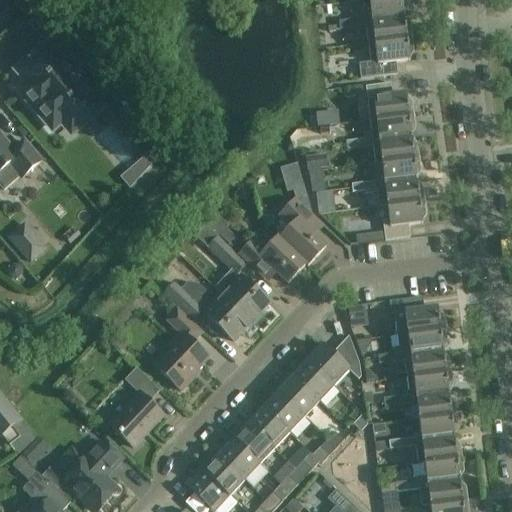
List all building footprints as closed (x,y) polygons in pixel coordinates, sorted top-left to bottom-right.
[(365,23),(404,18),(403,9),(408,9),(406,0),(374,0),(369,1),(371,15),(364,16),(365,19),(365,23)] [(368,44),(412,39),(410,26),(405,27),(404,18),(365,23),(365,19),(352,20),(353,29),(365,27),(368,44)] [(338,22),(339,29),(339,31),(353,29),(352,20),(338,22)] [(412,39),(368,44),(370,64),(359,65),(361,80),(397,76),(395,63),(410,62),(408,52),(414,52),(412,39)] [(67,116),(77,127),(98,108),(70,77),(82,66),(63,44),(50,54),(45,48),(24,66),(34,78),(19,91),(52,129),(67,116)] [(419,75),(404,80),(411,102),(426,97),(419,75)] [(406,95),(392,96),(391,85),(365,88),(370,122),(414,116),(412,103),(406,104),(406,95)] [(356,113),(339,113),(339,137),(357,137),(356,113)] [(363,134),(364,140),(372,139),(373,143),(411,138),(410,130),(415,129),(414,116),(370,122),(371,133),(363,134)] [(291,129),(293,128),(293,137),(320,136),(319,117),(291,118),(291,129)] [(0,188),(2,191),(19,177),(21,179),(41,163),(24,143),(13,152),(0,137),(0,188)] [(359,141),(360,149),(373,147),(375,165),(382,164),(419,159),(418,146),(412,147),(411,138),(373,143),(372,139),(364,140),(359,141)] [(347,151),(360,149),(359,141),(346,142),(347,151)] [(307,172),(328,169),(326,156),(306,159),(307,172)] [(382,164),(375,165),(373,165),(374,180),(377,179),(377,182),(378,182),(378,186),(417,181),(416,173),(421,172),(419,159),(382,164)] [(378,182),(377,182),(364,184),(365,192),(366,196),(376,194),(378,208),(387,207),(425,202),(423,189),(418,190),(417,181),(378,186),(378,182)] [(320,193),(330,192),(330,196),(365,192),(364,184),(320,189),(320,193)] [(373,216),(374,198),(344,197),(343,211),(334,211),(334,223),(347,224),(347,215),(373,216)] [(291,230),(281,241),(280,241),(306,266),(305,266),(307,268),(326,248),(313,236),(322,226),(296,201),(279,218),(291,230)] [(387,207),(389,221),(382,222),(384,233),(355,237),(356,245),(409,238),(408,226),(422,225),(421,215),(426,215),(425,202),(387,207)] [(240,242),(227,230),(220,237),(233,249),(240,242)] [(33,233),(16,248),(32,266),(49,251),(33,233)] [(208,248),(232,270),(214,289),(223,298),(253,325),(263,315),(261,313),(269,305),(237,275),(247,265),(217,238),(208,248)] [(288,285),(305,266),(306,266),(280,241),(281,241),(279,239),(267,251),(255,240),(239,257),(266,282),(275,273),(288,285)] [(178,310),(193,324),(205,311),(175,283),(163,296),(178,310)] [(365,310),(381,311),(382,293),(366,292),(365,310)] [(253,325),(223,298),(205,316),(233,343),(241,334),(243,336),(253,325)] [(408,335),(445,330),(444,317),(439,318),(438,309),(423,311),(422,298),(390,303),(392,316),(394,315),(397,336),(408,335)] [(193,324),(178,310),(166,322),(180,336),(168,348),(173,353),(157,370),(181,393),(193,379),(191,377),(209,359),(193,344),(202,334),(192,325),(193,324)] [(447,343),(445,330),(408,335),(410,350),(404,350),(404,353),(404,357),(443,352),(442,344),(447,343)] [(332,356),(320,344),(305,360),(334,388),(349,371),(359,381),(361,378),(359,365),(348,338),(332,356)] [(115,342),(104,352),(119,367),(129,357),(115,342)] [(406,365),(411,364),(413,378),(451,373),(449,360),(444,361),(443,352),(404,357),(404,353),(391,355),(392,363),(405,362),(406,365)] [(392,363),(391,355),(377,356),(378,365),(392,363)] [(334,388),(305,360),(290,376),(319,403),(334,388)] [(163,417),(148,403),(159,392),(136,370),(125,381),(140,395),(110,427),(133,449),(163,417)] [(451,373),(413,378),(415,393),(409,394),(409,396),(409,400),(449,395),(447,387),(453,386),(451,373)] [(319,403),(290,376),(275,391),(304,419),(319,403)] [(304,419),(275,391),(270,397),(273,400),(264,410),(289,435),(304,419)] [(21,422),(19,420),(0,394),(0,434),(10,427),(20,438),(9,447),(17,456),(36,441),(21,422)] [(372,394),(363,395),(364,406),(373,404),(372,394)] [(409,396),(396,397),(397,406),(410,405),(411,408),(417,407),(419,421),(456,416),(455,403),(450,404),(449,395),(409,400),(409,396)] [(384,408),(397,406),(396,397),(383,399),(383,403),(384,408)] [(251,417),(245,423),(274,450),(289,435),(264,410),(254,421),(251,417)] [(367,426),(366,418),(363,415),(353,426),(361,433),(367,426)] [(414,436),(414,439),(415,443),(454,438),(453,429),(458,429),(456,416),(419,421),(421,435),(414,436)] [(245,423),(230,438),(259,466),(274,450),(245,423)] [(328,441),(337,450),(344,443),(335,434),(328,441)] [(216,454),(245,482),(259,466),(230,438),(216,454)] [(417,464),(424,463),(462,459),(460,446),(455,446),(454,438),(415,443),(414,439),(402,440),(403,449),(415,447),(417,464)] [(375,444),(375,448),(389,446),(390,451),(403,449),(402,440),(375,444)] [(328,441),(313,457),(320,464),(322,466),(337,450),(328,441)] [(95,511),(97,511),(117,491),(105,479),(122,460),(103,442),(86,461),(84,460),(64,482),(95,511)] [(37,453),(31,447),(22,457),(27,463),(37,453)] [(245,482),(216,454),(201,470),(230,497),(245,482)] [(311,455),(296,471),(305,479),(320,464),(313,457),(311,455)] [(424,463),(426,478),(420,478),(420,482),(421,486),(460,481),(458,472),(464,472),(462,459),(424,463)] [(277,489),(291,475),(283,467),(269,482),(277,489)] [(229,511),(237,504),(230,497),(201,470),(185,486),(202,502),(193,511),(229,511)] [(296,471),(282,487),(290,495),(305,479),(296,471)] [(31,500),(19,511),(63,511),(70,505),(38,474),(22,491),(31,500)] [(428,493),(430,506),(467,502),(466,489),(461,489),(460,481),(421,486),(420,482),(407,483),(408,492),(421,490),(422,494),(428,493)] [(395,493),(408,492),(407,483),(394,485),(395,493)] [(395,493),(394,485),(380,487),(381,495),(395,493)] [(290,495),(282,487),(267,502),(276,511),(290,495)] [(338,509),(335,511),(358,511),(335,489),(327,498),(338,509)] [(274,511),(276,511),(267,502),(257,511),(274,511)] [(430,506),(430,511),(468,511),(467,502),(430,506)]
